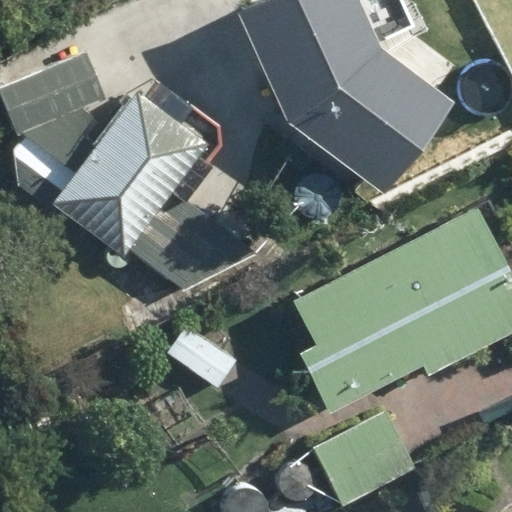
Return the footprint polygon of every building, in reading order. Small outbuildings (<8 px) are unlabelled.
[(355,0),(238,0),(233,3),(282,103),(379,173),(444,84),(370,31),(355,0)] [(19,126),(42,146),(17,179),(48,203),(53,198),(120,249),(125,242),(181,285),(225,226),(189,198),(180,208),(161,194),(167,185),(179,194),(216,146),(175,116),(187,100),(155,75),(143,91),(130,82),(101,120),(80,103),(104,94),(84,46),(0,80),(0,86),(13,127),(19,126)] [(511,280),(470,199),(284,293),(307,338),(291,345),(323,409),(418,362),(423,371),(511,326),(511,280)] [(162,346),(217,383),(236,355),(181,319),(162,346)] [(382,405),(307,444),(337,502),(388,475),(399,495),(427,481),(416,460),(411,462),(382,405)]
